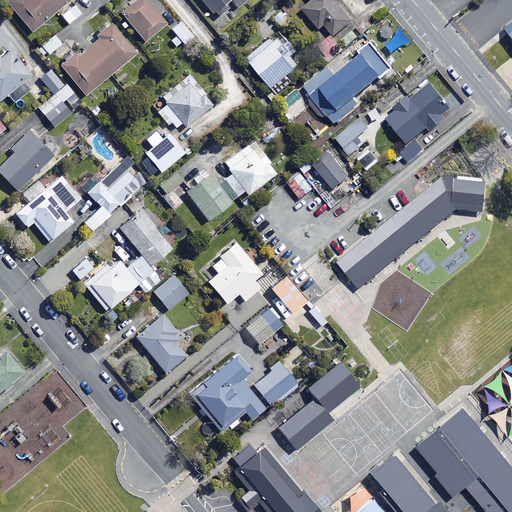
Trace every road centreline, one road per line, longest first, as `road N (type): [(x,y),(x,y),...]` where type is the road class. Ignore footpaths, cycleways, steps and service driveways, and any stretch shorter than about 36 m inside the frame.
road 1 (residential): [(157,460),(0,267)]
road 2 (tertiary): [(511,119),(412,0)]
